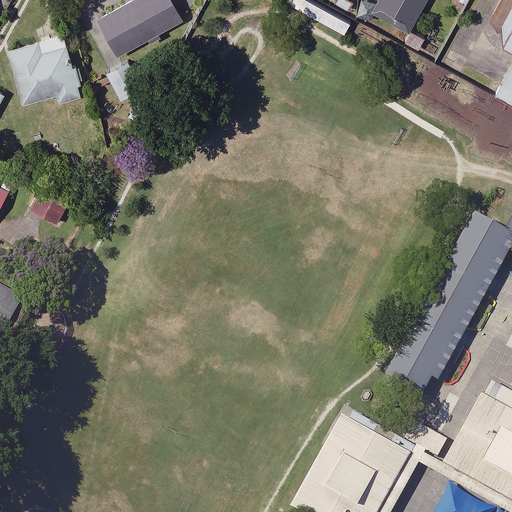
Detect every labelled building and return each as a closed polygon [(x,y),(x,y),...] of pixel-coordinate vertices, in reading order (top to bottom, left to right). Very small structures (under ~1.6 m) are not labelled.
[(181,16),(173,0),(120,0),(98,11),(116,49),(181,16)] [(376,0),(373,7),(408,27),(422,0),(376,0)] [(511,0),(496,0),(489,13),(502,19),(500,39),(511,45),(511,57),(494,91),(511,100),(511,0)] [(81,91),(65,28),(7,43),(21,97),(55,88),(57,97),(81,91)] [(139,86),(124,56),(106,66),(121,95),(139,86)] [(73,188),(46,174),(30,203),(57,217),(73,188)] [(511,203),(508,201),(487,240),(511,252),(511,203)] [(493,245),(450,223),(361,393),(404,415),(493,245)] [(24,294),(0,282),(0,333),(5,336),(24,294)] [(465,511),(511,511),(511,438),(459,411),(419,489),(465,511)] [(371,511),(399,460),(324,421),(276,511),(371,511)]
